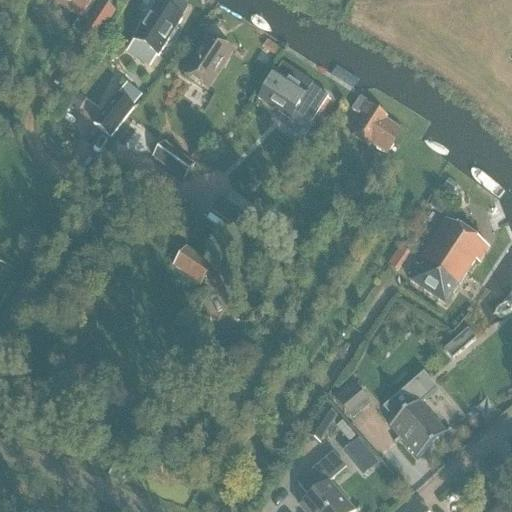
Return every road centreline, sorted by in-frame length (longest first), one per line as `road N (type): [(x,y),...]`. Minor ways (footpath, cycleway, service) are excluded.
road 1 (residential): [(145,511),(0,452)]
road 2 (residential): [(511,427),(415,511)]
